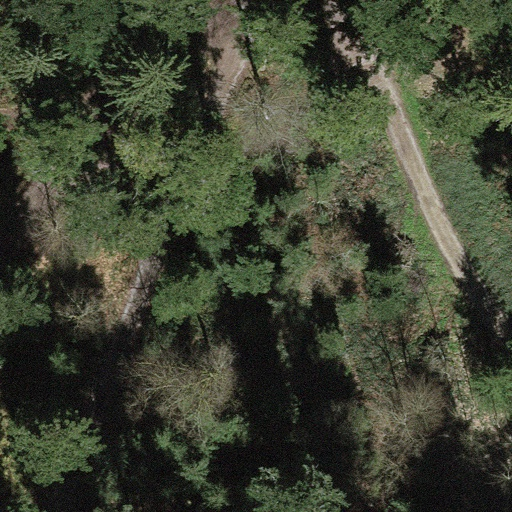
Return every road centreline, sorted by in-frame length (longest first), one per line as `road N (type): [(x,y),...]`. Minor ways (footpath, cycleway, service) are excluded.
road 1 (track): [(57,511),(253,0)]
road 2 (track): [(357,0),(428,195),(511,337)]
road 3 (track): [(0,247),(35,191),(184,33),(227,0)]
